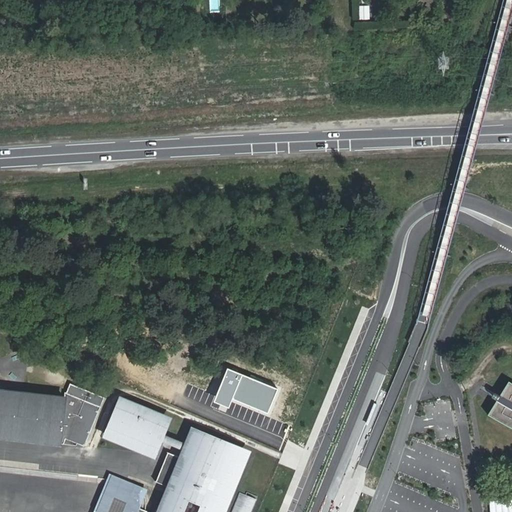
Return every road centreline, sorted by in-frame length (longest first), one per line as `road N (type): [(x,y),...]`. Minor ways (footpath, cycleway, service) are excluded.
road 1 (primary): [(0,156),(480,132)]
road 2 (residential): [(511,215),(448,195),(410,216),(299,511)]
road 3 (residential): [(319,511),(401,302),(419,230),(437,214),(457,212),(511,238)]
